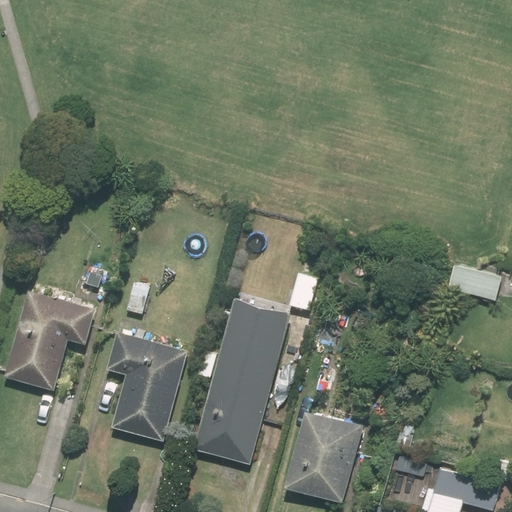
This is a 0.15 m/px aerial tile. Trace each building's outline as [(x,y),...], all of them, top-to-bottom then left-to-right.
[(73,281),(103,287),(105,277),(120,280),(125,251),(80,243),(73,281)] [(506,273),(458,260),(451,287),(499,299),(506,273)] [(152,284),(136,281),(130,310),(146,314),(152,284)] [(89,343),(99,308),(33,290),(9,375),(58,389),(72,338),(89,343)] [(239,296),(198,448),(253,463),(294,311),(239,296)] [(116,427),(168,440),(191,350),(139,337),(121,332),(112,368),(130,373),(116,427)] [(370,424),(311,408),(290,487),(349,503),(370,424)] [(503,482),(443,467),(437,491),(432,489),(426,511),(463,511),(466,502),(496,509),(503,482)] [(421,511),(422,510),(384,499),(380,511),(421,511)]
